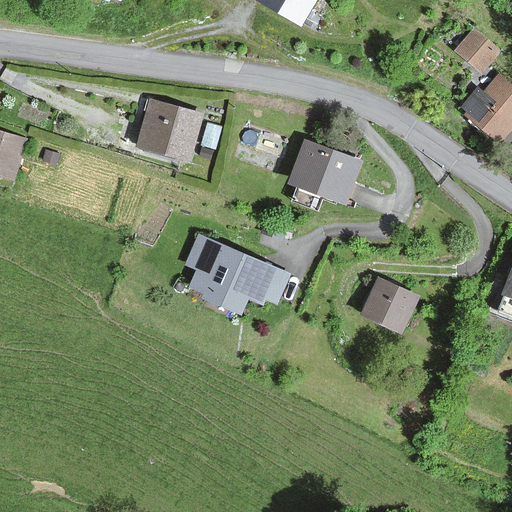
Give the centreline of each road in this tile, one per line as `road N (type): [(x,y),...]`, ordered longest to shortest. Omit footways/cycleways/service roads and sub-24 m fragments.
road 1 (unclassified): [(0,43),(265,78),(354,98),(511,195)]
road 2 (track): [(251,0),(223,24),(142,47),(135,60)]
